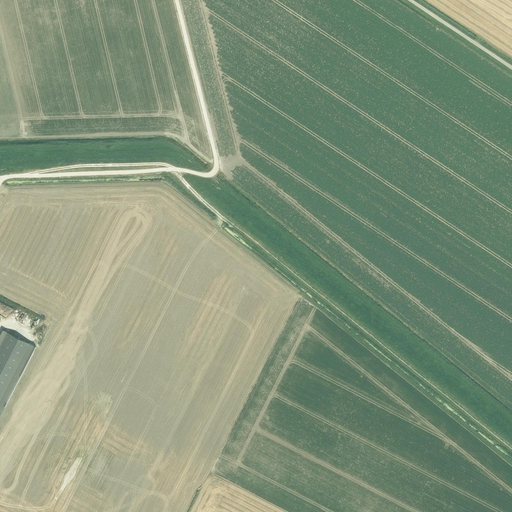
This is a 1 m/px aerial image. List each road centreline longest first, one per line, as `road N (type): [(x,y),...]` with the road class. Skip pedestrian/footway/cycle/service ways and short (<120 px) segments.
road 1 (track): [(176,170),(511,450)]
road 2 (track): [(177,0),(218,166),(208,177),(176,170)]
road 3 (track): [(176,170),(0,176)]
road 4 (track): [(176,170),(85,166),(17,177)]
road 5 (unclassified): [(511,69),(407,0)]
